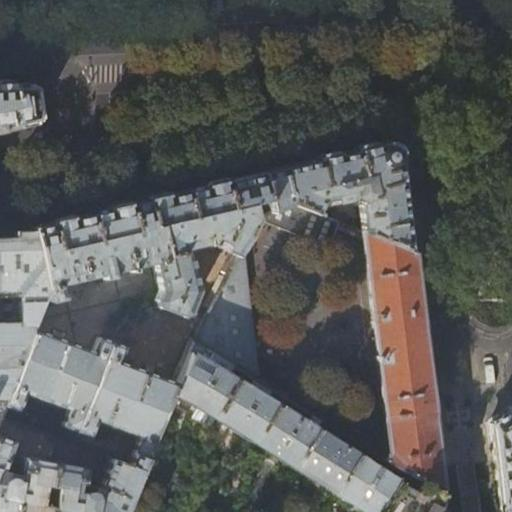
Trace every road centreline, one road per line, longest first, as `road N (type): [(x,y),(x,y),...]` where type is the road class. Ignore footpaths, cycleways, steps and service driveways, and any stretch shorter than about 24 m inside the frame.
road 1 (residential): [(106,155),(355,99),(388,102),(418,125),(429,153),(454,322),(476,339),(511,338)]
road 2 (tertiary): [(511,10),(104,33)]
road 3 (residential): [(104,33),(106,155)]
